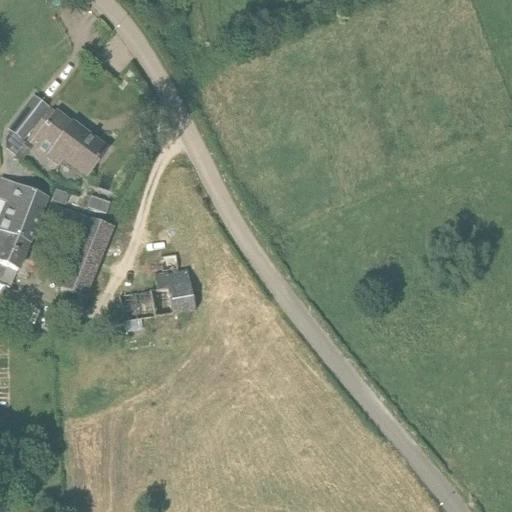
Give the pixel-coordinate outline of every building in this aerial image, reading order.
[(73,81),(63,95),(83,110),(94,97),(73,81)] [(48,108),(33,97),(8,130),(21,141),(48,108)] [(54,114),(49,110),(33,130),(34,130),(28,140),(26,143),(32,147),(36,150),(37,149),(58,165),(63,159),(85,176),(105,151),(72,124),(71,125),(55,113),(54,114)] [(32,147),(26,143),(16,155),(15,157),(21,162),(23,160),(32,147)] [(49,199),(0,179),(0,201),(5,204),(0,215),(0,234),(30,247),(47,205),(49,199)] [(97,179),(91,201),(112,206),(117,184),(97,179)] [(54,192),(50,203),(63,207),(66,196),(54,192)] [(54,207),(54,208),(41,240),(71,250),(82,217),(54,207)] [(58,290),(64,293),(82,300),(111,228),(82,217),(71,250),(73,251),(58,290)] [(0,234),(0,296),(4,286),(13,289),(19,274),(30,247),(0,234)] [(156,291),(167,289),(171,316),(194,312),(187,273),(179,275),(176,257),(158,259),(162,278),(154,280),(156,291)]
